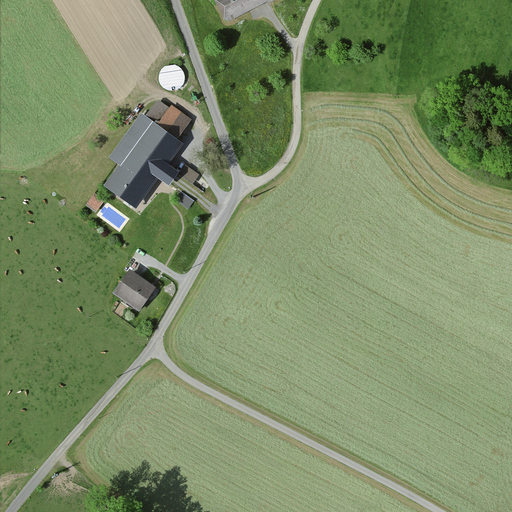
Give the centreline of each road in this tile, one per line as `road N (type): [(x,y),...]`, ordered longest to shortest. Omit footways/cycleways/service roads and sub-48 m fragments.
road 1 (unclassified): [(174,0),(238,186),(153,347)]
road 2 (unclassified): [(11,511),(153,347)]
